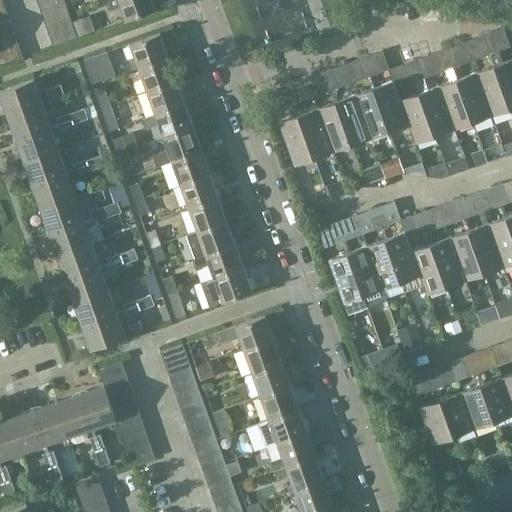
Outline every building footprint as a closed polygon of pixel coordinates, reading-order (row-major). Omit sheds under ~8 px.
[(36,0),(40,9),(64,1),(64,0),(36,0)] [(155,8),(151,0),(107,0),(111,9),(120,6),(124,18),(155,8)] [(40,9),(44,21),(69,12),(64,1),(40,9)] [(4,8),(0,9),(0,22),(8,20),(4,8)] [(69,12),(44,21),(48,33),(73,24),(72,21),(69,12)] [(77,19),(72,21),(73,24),(77,36),(86,32),(81,18),(77,19)] [(0,36),(12,32),(8,20),(0,22),(0,36)] [(77,36),(73,24),(48,33),(52,44),(77,36)] [(132,68),(137,66),(167,55),(158,31),(129,42),(134,55),(128,57),(132,68)] [(489,31),(484,33),(490,52),(496,50),(489,31)] [(0,49),(16,43),(12,32),(0,36),(0,49)] [(485,54),(490,52),(484,33),(478,35),(485,54)] [(0,62),(21,55),(16,43),(0,49),(0,62)] [(451,45),(446,47),(452,66),(458,64),(451,45)] [(447,68),(452,66),(446,47),(440,49),(447,68)] [(367,54),(361,56),(368,75),(374,73),(367,54)] [(137,66),(146,89),(175,79),(167,55),(137,66)] [(83,60),(88,74),(97,70),(92,56),(83,60)] [(362,77),(368,75),(361,56),(355,58),(362,77)] [(511,57),(494,64),(509,106),(511,104),(511,57)] [(414,58),(408,60),(415,79),(420,77),(414,58)] [(409,81),(415,79),(408,60),(403,62),(409,81)] [(494,64),(475,71),(490,112),(509,106),(494,64)] [(330,67),(324,69),(331,88),(337,86),(330,67)] [(325,90),(331,88),(324,69),(319,71),(325,90)] [(475,71),(456,78),(471,119),(490,112),(475,71)] [(0,87),(0,101),(4,113),(41,100),(32,76),(0,87)] [(437,84),(452,126),(455,135),(461,133),(458,124),(471,119),(456,78),(437,84)] [(184,102),(175,79),(146,89),(154,112),(184,102)] [(392,79),(373,86),(388,127),(407,120),(399,98),(392,79)] [(292,81),(287,83),(293,101),(299,99),(292,81)] [(288,103),(293,101),(287,83),(281,85),(288,103)] [(46,89),(49,100),(64,95),(60,84),(46,89)] [(437,84),(418,91),(433,133),(452,126),(437,84)] [(373,86),(354,93),(369,133),(388,127),(373,86)] [(95,92),(100,107),(109,104),(104,89),(95,92)] [(418,91),(399,98),(407,120),(414,139),(433,133),(418,91)] [(354,93),(335,99),(350,140),(369,133),(354,93)] [(335,99),(316,106),(331,147),(350,140),(335,99)] [(41,100),(4,113),(12,136),(49,123),(41,100)] [(162,136),(192,125),(184,102),(154,112),(141,117),(145,127),(158,123),(162,136)] [(115,119),(109,104),(100,107),(105,122),(115,119)] [(312,154),(331,147),(316,106),(297,113),(312,154)] [(84,108),(70,113),(73,123),(87,118),(84,108)] [(59,128),(73,123),(70,113),(56,117),(59,128)] [(292,161),(312,154),(297,113),(278,120),(292,161)] [(118,127),(115,119),(105,122),(108,130),(118,127)] [(12,136),(21,160),(57,147),(49,123),(12,136)] [(200,149),(192,125),(162,136),(166,148),(151,153),(155,165),(171,159),(200,149)] [(111,139),(117,154),(126,151),(121,136),(111,139)] [(21,160),(29,183),(65,170),(57,147),(21,160)] [(171,159),(179,183),(209,172),(200,149),(171,159)] [(131,166),(126,151),(117,154),(122,169),(131,166)] [(100,154),(86,159),(90,170),(104,165),(100,154)] [(76,175),(90,170),(86,159),(72,164),(76,175)] [(430,167),(425,169),(428,178),(434,178),(430,167)] [(65,170),(29,183),(37,206),(74,193),(65,170)] [(209,172),(179,183),(187,206),(217,196),(209,172)] [(128,186),(133,201),(143,198),(137,183),(128,186)] [(495,185),(489,187),(492,196),(504,192),(501,183),(495,185)] [(504,192),(492,196),(495,205),(501,203),(507,201),(504,192)] [(79,208),(74,193),(37,206),(46,230),(104,209),(103,206),(89,211),(87,205),(79,208)] [(225,219),(217,196),(187,206),(196,229),(225,219)] [(463,196),(457,198),(463,216),(469,214),(463,196)] [(143,198),(133,201),(139,216),(148,213),(143,198)] [(457,219),(463,216),(457,198),(451,201),(457,219)] [(117,201),(103,206),(106,217),(120,212),(117,201)] [(379,204),(374,206),(380,225),(386,223),(379,204)] [(375,227),(380,225),(374,206),(368,208),(375,227)] [(106,217),(104,209),(46,230),(54,253),(90,240),(83,219),(91,217),(92,222),(106,217)] [(425,209),(419,211),(426,230),(431,228),(425,209)] [(420,232),(426,230),(419,211),(413,213),(420,232)] [(511,233),(506,215),(487,222),(501,263),(511,259),(511,233)] [(342,217),(336,219),(343,238),(349,237),(342,217)] [(185,233),(194,256),(234,242),(225,219),(196,229),(185,233)] [(337,240),(343,238),(336,219),(330,221),(337,240)] [(482,270),(501,263),(487,222),(468,228),(482,270)] [(468,228),(449,235),(463,277),(482,270),(468,228)] [(404,229),(385,236),(400,278),(419,272),(410,248),(404,229)] [(145,233),(150,248),(160,245),(154,230),(145,233)] [(174,231),(178,256),(188,254),(184,230),(174,231)] [(444,283),(463,277),(449,235),(430,241),(444,283)] [(381,285),(400,278),(385,236),(366,242),(381,285)] [(90,240),(54,253),(62,276),(99,263),(90,240)] [(425,290),(444,283),(430,241),(410,248),(419,272),(425,290)] [(208,265),(212,276),(242,266),(234,242),(194,256),(191,257),(195,269),(208,265)] [(376,286),(381,285),(366,242),(347,249),(366,305),(381,300),(376,286)] [(165,260),(160,245),(150,248),(155,263),(165,260)] [(134,248),(120,253),(123,263),(137,258),(134,248)] [(366,305),(347,249),(327,256),(347,312),(350,310),(353,311),(361,309),(362,306),(366,305)] [(109,268),(123,263),(120,253),(106,258),(109,268)] [(107,287),(99,263),(62,276),(71,300),(107,287)] [(242,266),(212,276),(199,281),(204,293),(217,288),(221,300),(251,290),(242,266)] [(162,281),(167,295),(176,292),(171,277),(162,281)] [(107,287),(71,300),(79,323),(115,310),(107,287)] [(182,307),(176,292),(167,295),(172,310),(182,307)] [(150,294),(136,299),(140,310),(154,305),(150,294)] [(126,315),(140,310),(136,299),(122,305),(126,315)] [(124,334),(115,310),(79,323),(88,347),(124,334)] [(240,336),(243,347),(272,337),(264,312),(220,329),(225,341),(240,336)] [(272,337),(243,347),(252,370),(281,360),(272,337)] [(159,351),(163,363),(186,355),(181,342),(159,351)] [(469,354),(462,356),(465,365),(480,360),(477,351),(469,354)] [(190,367),(186,355),(163,363),(168,375),(190,367)] [(209,358),(191,361),(193,374),(211,371),(209,358)] [(98,368),(102,380),(125,372),(121,360),(98,368)] [(289,383),(281,360),(252,370),(260,394),(289,383)] [(480,360),(465,365),(469,374),(476,372),(483,369),(480,360)] [(436,364),(429,367),(436,386),(443,384),(436,364)] [(195,380),(190,367),(168,375),(172,388),(195,380)] [(429,389),(436,386),(429,367),(422,369),(429,389)] [(511,371),(501,376),(511,407),(511,371)] [(102,380),(103,383),(106,392),(129,384),(125,372),(102,380)] [(511,407),(501,376),(481,383),(493,418),(511,411),(511,407)] [(199,392),(195,380),(172,388),(177,400),(199,392)] [(115,419),(114,416),(110,404),(106,392),(103,383),(80,391),(92,427),(115,419)] [(298,407),(289,383),(260,394),(269,417),(298,407)] [(472,425),(493,418),(481,383),(460,390),(472,425)] [(129,384),(106,392),(110,404),(133,396),(129,384)] [(460,390),(440,397),(452,432),(472,425),(460,390)] [(80,391),(57,399),(69,435),(92,427),(80,391)] [(204,405),(199,392),(177,400),(181,413),(204,405)] [(133,396),(110,404),(114,416),(137,408),(133,396)] [(431,440),(452,432),(440,397),(419,405),(431,440)] [(57,399),(33,408),(46,443),(69,435),(57,399)] [(208,417),(204,405),(181,413),(186,425),(208,417)] [(265,445),(277,441),(306,430),(298,407),(269,417),(269,419),(257,423),(265,445)] [(33,408),(10,416),(23,452),(46,443),(33,408)] [(114,416),(115,419),(118,427),(141,419),(137,408),(114,416)] [(10,416),(0,419),(0,459),(23,452),(10,416)] [(213,430),(208,417),(186,425),(190,438),(213,430)] [(118,427),(123,439),(146,431),(141,419),(118,427)] [(217,442),(213,430),(190,438),(194,450),(217,442)] [(270,461),(273,469),(314,454),(306,430),(277,441),(282,456),(270,461)] [(123,439),(127,451),(150,443),(146,431),(123,439)] [(89,437),(94,451),(104,448),(99,434),(89,437)] [(222,455),(217,442),(194,450),(199,463),(222,455)] [(154,455),(150,443),(127,451),(131,463),(154,455)] [(109,462),(104,448),(94,451),(99,465),(109,462)] [(42,453),(47,468),(57,464),(53,450),(42,453)] [(323,477),(314,454),(273,469),(277,479),(289,475),(294,488),(323,477)] [(226,467),(222,455),(199,463),(203,475),(226,467)] [(62,478),(57,464),(47,468),(51,482),(62,478)] [(0,467),(0,483),(11,480),(6,466),(0,467)] [(231,480),(226,467),(203,475),(208,488),(231,480)] [(74,483),(78,494),(101,486),(97,474),(74,483)] [(323,477),(294,488),(302,511),(331,501),(323,477)] [(16,494),(11,480),(0,483),(5,497),(16,494)] [(235,492),(231,480),(208,488),(212,500),(235,492)] [(105,497),(101,486),(78,494),(82,506),(105,497)] [(219,511),(240,505),(235,492),(212,500),(215,511),(219,511)] [(99,511),(109,509),(105,497),(82,506),(84,511),(99,511)] [(150,499),(150,511),(151,511),(168,511),(167,498),(150,499)] [(335,511),(331,501),(302,511),(335,511)] [(0,511),(29,511),(26,503),(0,511)]
